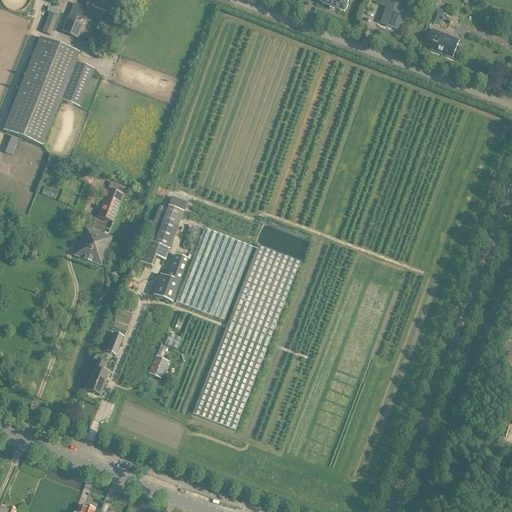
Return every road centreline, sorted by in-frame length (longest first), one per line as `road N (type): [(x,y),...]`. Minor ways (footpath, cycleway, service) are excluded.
road 1 (unclassified): [(391,511),(511,197)]
road 2 (unclassified): [(234,0),(511,105)]
road 3 (tertiary): [(209,511),(0,432)]
